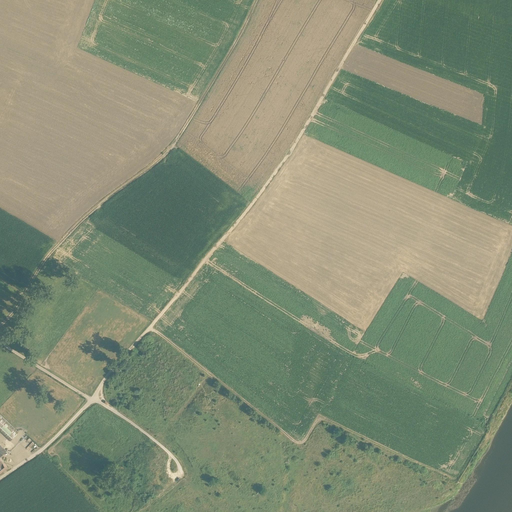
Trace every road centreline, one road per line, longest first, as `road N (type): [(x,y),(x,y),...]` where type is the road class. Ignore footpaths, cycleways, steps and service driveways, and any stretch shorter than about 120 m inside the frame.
road 1 (track): [(378,0),(288,152),(115,365)]
road 2 (track): [(0,324),(49,252),(177,136),(254,0)]
road 3 (track): [(150,326),(296,441),(321,416),(455,479)]
